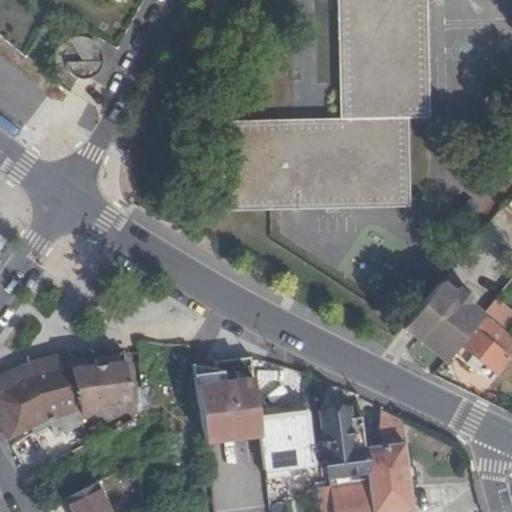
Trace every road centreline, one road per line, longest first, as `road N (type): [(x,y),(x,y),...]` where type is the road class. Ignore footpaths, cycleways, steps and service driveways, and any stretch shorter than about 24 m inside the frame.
road 1 (tertiary): [(66,202),(488,429)]
road 2 (residential): [(66,202),(177,0)]
